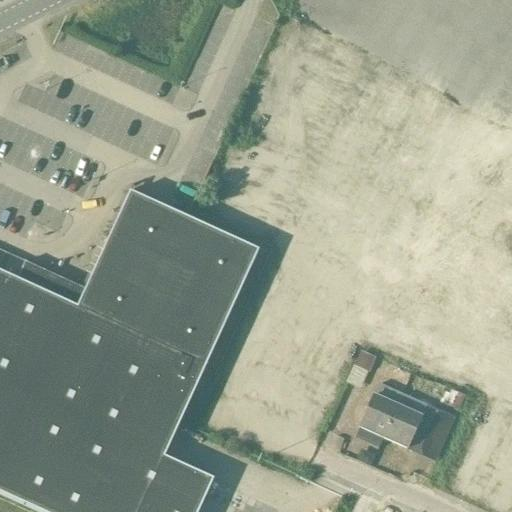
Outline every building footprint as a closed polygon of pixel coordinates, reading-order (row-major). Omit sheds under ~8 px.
[(447,90),(482,0),(439,0),(410,76),(447,90)] [(66,51),(70,36),(58,33),(54,48),(66,51)] [(277,237),(331,62),(274,44),(219,219),(277,237)] [(362,285),(417,150),(368,130),(313,265),(362,285)] [(511,153),(473,137),(391,327),(447,350),(511,198),(511,153)] [(129,195),(77,310),(0,275),(0,496),(34,511),(199,511),(213,483),(164,460),(258,254),(129,195)] [(281,447),(335,316),(266,288),(213,419),(281,447)] [(360,385),(372,356),(357,350),(345,379),(360,385)] [(380,387),(360,432),(384,442),(403,398),(380,387)] [(384,442),(407,453),(427,408),(403,398),(384,442)]
